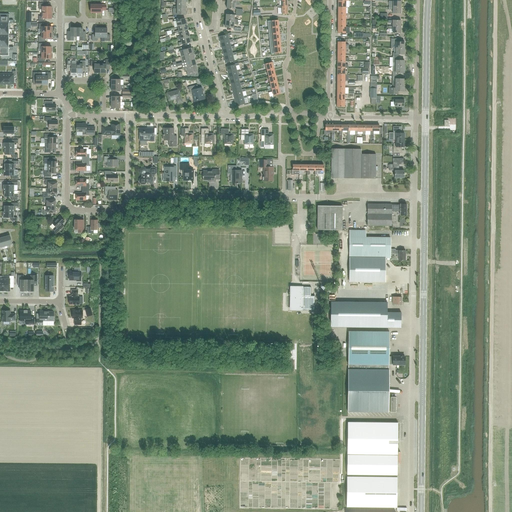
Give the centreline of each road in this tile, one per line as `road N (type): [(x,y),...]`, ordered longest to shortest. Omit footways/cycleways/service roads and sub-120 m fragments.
road 1 (residential): [(414,196),(128,195)]
road 2 (residential): [(128,195),(114,210),(68,206),(72,115)]
road 3 (track): [(102,260),(18,258),(17,226),(0,226)]
